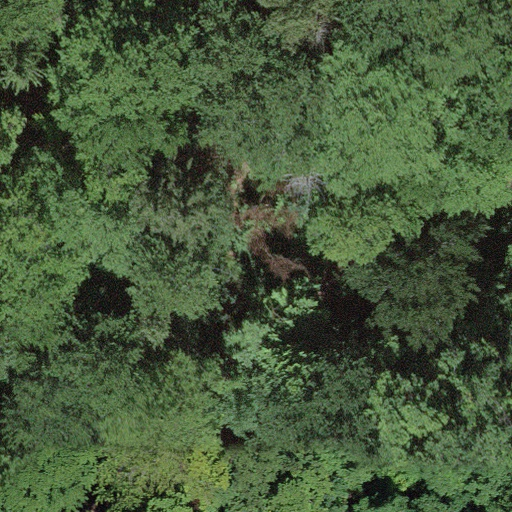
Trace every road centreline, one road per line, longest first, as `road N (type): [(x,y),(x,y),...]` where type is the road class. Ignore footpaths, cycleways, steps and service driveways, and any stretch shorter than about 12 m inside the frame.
road 1 (track): [(511,192),(7,511)]
road 2 (track): [(511,164),(212,222),(0,245)]
